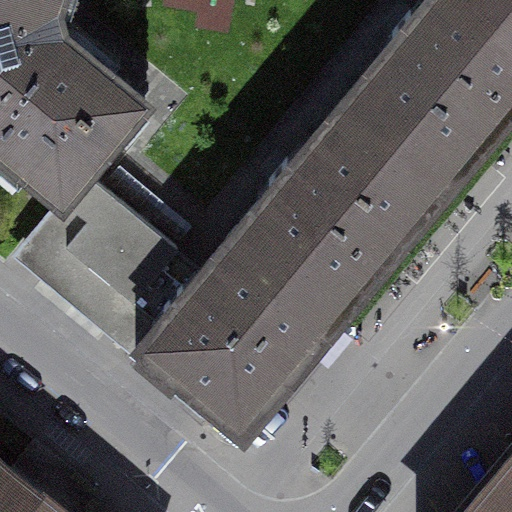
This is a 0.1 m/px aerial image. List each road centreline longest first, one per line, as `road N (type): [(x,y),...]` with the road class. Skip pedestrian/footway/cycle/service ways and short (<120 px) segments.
road 1 (residential): [(223,511),(0,329)]
road 2 (residential): [(345,511),(511,310)]
